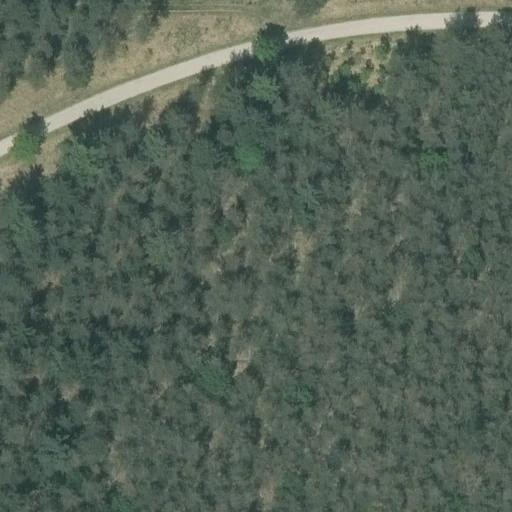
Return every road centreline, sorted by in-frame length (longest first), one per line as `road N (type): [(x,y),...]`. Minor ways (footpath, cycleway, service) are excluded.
road 1 (track): [(0,147),(87,95),(316,27),(511,15)]
road 2 (track): [(275,0),(266,41),(0,34)]
